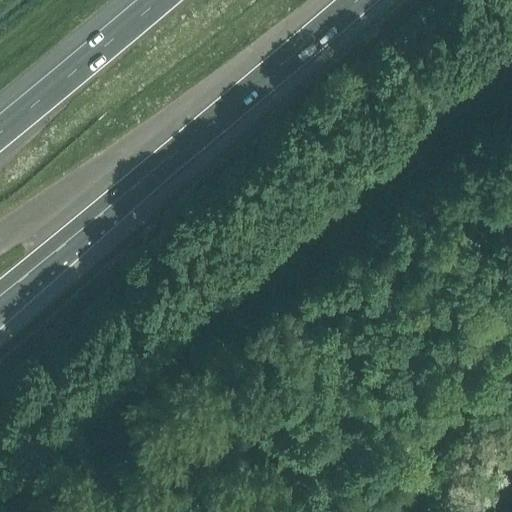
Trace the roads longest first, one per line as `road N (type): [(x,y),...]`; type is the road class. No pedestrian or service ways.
road 1 (motorway): [(0,298),(356,0)]
road 2 (motorway): [(156,0),(0,131)]
